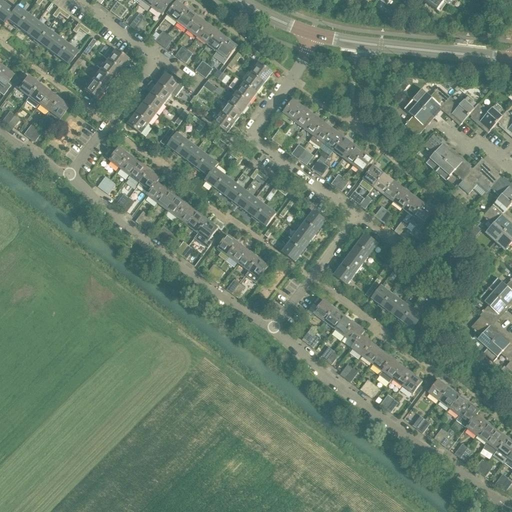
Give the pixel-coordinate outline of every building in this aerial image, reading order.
[(162,16),(172,3),(168,0),(157,0),(152,8),(162,16)] [(440,14),(447,4),(442,0),(421,0),(422,0),(440,14)] [(115,15),(122,6),(117,2),(110,12),(115,15)] [(177,23),(187,10),(177,2),(167,16),(177,23)] [(3,4),(0,8),(0,21),(4,25),(7,20),(14,12),(3,4)] [(122,6),(115,15),(120,19),(128,10),(122,6)] [(17,28),(27,15),(17,8),(14,12),(7,20),(17,28)] [(59,14),(62,11),(58,8),(52,16),(55,19),(59,14)] [(187,31),(197,17),(187,10),(177,23),(187,31)] [(62,11),(59,14),(67,20),(69,16),(62,11)] [(137,17),(130,27),(135,30),(142,21),(145,17),(140,14),(138,17),(137,17)] [(27,36),(37,23),(27,15),(17,28),(27,36)] [(197,38),(207,24),(197,17),(187,31),(197,38)] [(142,21),(135,30),(140,34),(147,25),(142,21)] [(37,23),(27,36),(38,43),(47,30),(37,23)] [(79,29),(82,26),(78,23),(72,31),(76,34),(79,29)] [(207,45),(217,32),(207,24),(197,38),(207,45)] [(82,26),(79,29),(87,35),(90,31),(82,26)] [(48,51),(57,38),(47,30),(38,43),(48,51)] [(160,46),(168,36),(163,32),(155,42),(160,46)] [(217,53),(227,39),(217,32),(207,45),(217,53)] [(160,46),(166,49),(173,40),(168,36),(160,46)] [(57,38),(48,51),(58,58),(67,45),(57,38)] [(224,65),(227,61),(237,47),(227,39),(217,53),(213,58),(224,65)] [(91,49),(96,42),(92,40),(87,46),(91,49)] [(67,45),(58,58),(68,66),(78,53),(67,45)] [(86,56),(91,49),(87,46),(82,53),(86,56)] [(110,47),(103,57),(107,60),(120,70),(128,60),(110,47)] [(180,60),(187,51),(182,47),(175,57),(180,60)] [(195,51),(191,48),(188,51),(187,51),(180,60),(186,64),(193,55),(195,51)] [(233,60),(237,63),(242,56),(238,54),(233,60)] [(73,66),(76,69),(81,62),(77,59),(73,66)] [(107,60),(100,70),(113,80),(120,70),(107,60)] [(232,70),(237,63),(233,60),(228,67),(232,70)] [(200,75),(207,66),(202,62),(195,72),(200,75)] [(265,84),(272,74),(259,64),(252,74),(265,84)] [(71,76),(76,69),(73,66),(68,73),(71,76)] [(207,66),(200,75),(205,79),(213,69),(207,66)] [(3,69),(0,73),(0,93),(3,96),(3,97),(11,86),(7,84),(13,76),(3,69)] [(100,70),(92,80),(106,90),(113,80),(100,70)] [(222,83),(227,76),(223,73),(218,80),(222,83)] [(166,75),(159,85),(172,95),(176,98),(186,84),(173,74),(170,78),(166,75)] [(252,74),(244,83),(258,94),(265,84),(252,74)] [(28,77),(18,90),(28,98),(29,98),(39,85),(28,77)] [(92,80),(84,91),(97,101),(106,90),(92,80)] [(237,94),(250,104),(258,94),(244,83),(240,80),(232,91),(236,94),(237,94)] [(214,94),(215,93),(217,90),(207,82),(204,87),(214,94)] [(28,98),(26,102),(36,109),(38,105),(39,105),(49,92),(39,85),(29,98),(28,98)] [(172,95),(159,85),(151,95),(164,105),(172,95)] [(210,100),(214,94),(204,87),(200,92),(210,100)] [(399,88),(394,93),(397,96),(402,91),(399,88)] [(441,108),(450,98),(439,89),(430,98),(422,91),(413,100),(435,119),(441,113),(438,110),(440,108),(441,108)] [(49,92),(39,105),(49,113),(59,100),(49,92)] [(206,105),(210,100),(200,92),(196,98),(199,100),(206,105)] [(229,104),(243,114),(250,104),(237,94),(236,94),(229,104)] [(157,115),(164,105),(151,95),(144,105),(157,115)] [(199,100),(196,98),(195,97),(190,103),(194,106),(199,100)] [(478,105),(468,97),(461,105),(451,97),(450,98),(441,108),(451,117),(452,116),(455,118),(453,121),(459,127),(470,116),(469,116),(478,105)] [(49,113),(46,118),(56,125),(69,107),(59,100),(49,113)] [(429,126),(435,119),(413,100),(404,111),(413,118),(404,128),(416,138),(425,128),(424,127),(426,124),(429,126)] [(283,114),(280,118),(290,126),(293,122),(303,109),(293,101),(283,114)] [(235,124),(243,114),(229,104),(222,114),(235,124)] [(506,113),(496,105),(489,113),(479,104),(478,105),(469,116),(470,116),(479,125),(480,124),(483,126),(480,129),(488,135),(491,131),(497,124),(506,113)] [(149,125),(157,115),(144,105),(136,115),(149,125)] [(303,109),(293,122),(303,130),(313,116),(303,109)] [(184,119),(188,113),(185,110),(180,117),(184,119)] [(7,127),(15,116),(9,112),(2,123),(7,127)] [(511,139),(511,115),(507,112),(506,113),(497,124),(491,131),(497,124),(507,133),(508,131),(511,134),(509,136),(511,139)] [(214,124),(228,134),(235,124),(222,114),(214,124)] [(142,135),(149,125),(136,115),(128,125),(142,135)] [(15,116),(7,127),(12,130),(20,120),(15,116)] [(313,116),(303,130),(313,137),(323,124),(313,116)] [(179,126),(184,119),(180,117),(175,123),(179,126)] [(200,126),(202,123),(194,117),(192,120),(200,126)] [(202,123),(200,126),(196,131),(199,133),(206,125),(202,123)] [(313,137),(310,141),(320,149),(323,144),(333,131),(323,124),(313,137)] [(29,140),(37,129),(31,125),(24,136),(29,140)] [(37,129),(29,140),(35,143),(42,133),(37,129)] [(165,136),(169,139),(174,133),(170,130),(165,136)] [(276,144),(284,135),(279,131),(271,141),(276,144)] [(333,131),(323,144),(333,152),(343,139),(333,131)] [(178,155),(188,142),(177,134),(168,148),(178,155)] [(220,141),(222,138),(219,135),(213,143),(217,146),(220,141)] [(284,135),(276,144),(282,148),(289,139),(284,135)] [(164,146),(169,139),(165,136),(160,143),(164,146)] [(436,174),(455,152),(448,147),(446,149),(443,147),(444,146),(434,136),(424,148),(433,156),(426,165),(436,174)] [(222,138),(220,141),(228,147),(230,144),(222,138)] [(343,139),(333,152),(343,159),(353,146),(343,139)] [(188,142),(178,155),(188,163),(198,149),(188,142)] [(296,159),(304,150),(299,146),(291,156),(296,159)] [(353,146),(343,159),(353,167),(363,154),(353,146)] [(107,156),(106,158),(108,160),(110,161),(110,162),(120,169),(130,156),(126,153),(119,149),(116,153),(112,150),(107,156)] [(198,170),(208,157),(198,149),(188,163),(198,170)] [(304,150),(296,159),(302,163),(309,154),(304,150)] [(237,160),(239,157),(231,151),(229,155),(237,160)] [(463,182),(473,171),(463,162),(462,164),(460,161),(462,158),(455,152),(436,174),(446,183),(454,174),(462,182),(463,182)] [(363,154),(353,167),(364,175),(374,162),(363,154)] [(130,156),(120,169),(130,177),(140,164),(130,156)] [(208,157),(198,170),(208,178),(215,169),(219,164),(208,157)] [(239,157),(237,160),(233,166),(237,168),(243,160),(239,157)] [(491,190),(501,178),(492,170),(491,171),(488,169),(490,166),(483,159),(473,171),(463,182),(462,182),(459,186),(469,195),(477,185),(487,194),(491,190)] [(316,174),(323,164),(319,161),(312,171),(316,174)] [(130,177),(129,179),(139,187),(150,172),(144,167),(140,164),(130,177)] [(323,164),(316,174),(322,178),(329,169),(323,164)] [(373,167),(360,185),(370,193),(373,188),(383,175),(373,167)] [(215,190),(225,177),(215,169),(208,178),(205,182),(215,190)] [(257,175),(259,172),(256,170),(250,178),(253,181),(257,175)] [(150,172),(139,187),(144,190),(144,195),(147,197),(148,196),(149,194),(151,192),(157,184),(160,180),(150,172)] [(259,172),(257,175),(265,181),(268,178),(259,172)] [(384,196),(394,182),(383,175),(373,188),(384,196)] [(336,189),(343,180),(338,176),(331,185),(336,189)] [(226,197),(235,184),(225,177),(215,190),(226,197)] [(103,192),(111,181),(106,178),(98,188),(103,192)] [(493,206),(504,216),(511,206),(511,190),(510,189),(511,187),(501,178),(491,190),(500,198),(493,206)] [(336,189),(342,193),(349,183),(343,180),(336,189)] [(111,181),(103,192),(109,196),(116,186),(111,181)] [(393,203),(404,190),(394,182),(384,196),(393,203)] [(148,196),(147,197),(157,205),(167,191),(157,184),(151,192),(149,194),(148,196)] [(235,184),(226,197),(236,205),(245,192),(235,184)] [(274,196),(278,191),(280,188),(277,185),(270,193),(274,196)] [(280,188),(278,191),(286,197),(288,194),(280,188)] [(403,210),(413,197),(404,190),(393,203),(403,210)] [(167,191),(157,205),(167,212),(177,198),(167,191)] [(246,213),(255,200),(245,192),(236,205),(246,213)] [(122,209),(130,199),(125,195),(117,205),(122,209)] [(456,199),(451,195),(447,200),(452,204),(456,199)] [(359,196),(354,202),(359,206),(364,200),(359,196)] [(364,200),(359,206),(365,210),(372,201),(367,197),(364,200)] [(413,218),(423,205),(413,197),(403,210),(413,218)] [(177,198),(167,212),(177,220),(187,206),(177,198)] [(130,199),(122,209),(128,213),(135,203),(130,199)] [(255,200),(246,213),(256,220),(265,207),(255,200)] [(286,208),(290,210),(295,203),(292,200),(286,208)] [(434,213),(423,205),(413,218),(409,223),(420,231),(434,213)] [(187,206),(177,220),(188,227),(198,214),(187,206)] [(503,217),(504,216),(493,206),(483,218),(493,226),(485,235),(495,243),(511,225),(511,220),(508,216),(505,219),(503,217)] [(265,207),(256,220),(266,228),(276,215),(265,207)] [(283,219),(290,210),(286,208),(280,216),(283,219)] [(380,222),(387,212),(382,208),(375,218),(380,222)] [(305,223),(318,232),(326,222),(313,212),(305,223)] [(387,212),(380,222),(385,226),(392,216),(387,212)] [(141,227),(149,217),(144,213),(136,223),(141,227)] [(198,214),(188,227),(198,234),(207,221),(198,214)] [(149,217),(141,227),(146,231),(154,220),(149,217)] [(277,220),(271,228),(275,231),(280,223),(277,220)] [(198,234),(194,240),(208,250),(216,239),(212,237),(216,232),(218,229),(207,221),(198,234)] [(311,242),(318,232),(305,223),(298,233),(311,242)] [(400,236),(407,227),(402,223),(394,233),(400,236)] [(511,225),(495,243),(505,252),(511,244),(511,225)] [(161,242),(169,231),(164,228),(156,238),(161,242)] [(271,228),(265,236),(268,239),(275,231),(271,228)] [(161,242),(167,246),(174,236),(169,231),(161,242)] [(303,253),(311,242),(298,233),(290,243),(303,253)] [(223,235),(218,243),(221,246),(218,250),(222,252),(219,257),(226,262),(229,258),(229,257),(238,244),(228,237),(227,238),(223,235)] [(357,246),(370,255),(378,245),(365,235),(357,246)] [(395,244),(405,251),(409,246),(399,239),(395,244)] [(181,257),(189,247),(184,243),(176,253),(181,257)] [(295,263),(303,253),(290,243),(282,253),(295,263)] [(238,244),(229,257),(229,258),(239,265),(248,252),(238,244)] [(401,257),(405,251),(395,244),(391,249),(401,257)] [(409,246),(406,250),(415,257),(416,249),(410,245),(409,246)] [(362,266),(370,255),(357,246),(349,256),(362,266)] [(189,247),(181,257),(187,261),(194,251),(189,247)] [(248,252),(239,265),(245,270),(249,273),(259,259),(248,252)] [(342,266),(355,276),(362,266),(349,256),(342,266)] [(248,274),(246,277),(256,284),(259,280),(261,279),(262,280),(264,281),(271,272),(268,269),(269,267),(259,259),(249,273),(248,274)] [(212,279),(219,269),(214,266),(207,276),(212,279)] [(347,286),(355,276),(342,266),(334,276),(347,286)] [(380,276),(384,278),(390,270),(386,267),(380,276)] [(219,269),(212,279),(217,284),(225,274),(219,269)] [(404,279),(407,276),(399,270),(396,273),(404,279)] [(407,276),(404,279),(412,285),(414,282),(407,276)] [(497,279),(489,289),(511,308),(511,306),(511,280),(506,287),(497,279)] [(371,288),(374,290),(380,283),(377,280),(371,288)] [(232,295),(240,285),(234,281),(227,291),(232,295)] [(232,295),(238,299),(245,289),(240,285),(232,295)] [(424,294),(427,291),(419,285),(416,288),(424,294)] [(382,308),(392,295),(382,287),(371,301),(382,308)] [(368,299),(374,290),(371,288),(365,296),(368,299)] [(489,289),(480,299),(489,306),(480,316),(481,317),(482,317),(492,326),(496,322),(497,321),(501,316),(499,315),(502,313),(505,315),(511,308),(489,289)] [(427,291),(424,294),(432,300),(435,297),(427,291)] [(392,295),(382,308),(392,316),(402,302),(392,295)] [(324,302),(314,315),(324,323),(334,310),(324,302)] [(402,323),(412,310),(402,302),(392,316),(402,323)] [(334,310),(324,323),(335,331),(344,317),(334,310)] [(412,310),(402,323),(412,331),(423,318),(412,310)] [(344,317),(335,331),(345,338),(355,325),(344,317)] [(482,317),(472,329),(482,337),(474,346),(484,355),(503,333),(496,328),(494,330),(491,328),(492,326),(482,317)] [(355,325),(345,338),(355,346),(362,337),(365,333),(355,325)] [(308,346),(316,335),(310,331),(302,341),(308,346)] [(503,333),(484,355),(494,363),(501,355),(510,363),(511,363),(511,362),(511,343),(510,344),(507,342),(510,339),(503,333)] [(316,335),(308,346),(313,349),(321,339),(316,335)] [(353,348),(352,350),(362,358),(372,344),(362,337),(355,346),(353,348)] [(372,344),(362,358),(372,365),(382,352),(372,344)] [(327,363),(334,353),(329,348),(321,359),(327,363)] [(382,352),(372,365),(382,373),(383,373),(393,360),(382,352)] [(334,353),(327,363),(332,367),(339,356),(334,353)] [(382,373),(379,376),(389,384),(392,380),(402,367),(393,360),(383,373),(382,373)] [(345,380),(353,370),(348,366),(340,376),(345,380)] [(402,367),(392,380),(403,388),(413,375),(402,367)] [(353,370),(345,380),(351,384),(359,374),(353,370)] [(413,375),(403,388),(413,396),(415,393),(415,392),(418,394),(423,388),(420,386),(423,382),(413,375)] [(366,395),(374,385),(368,381),(360,391),(366,395)] [(434,382),(428,389),(431,392),(429,394),(440,402),(450,389),(439,381),(437,384),(434,382)] [(366,395),(371,399),(379,389),(374,385),(366,395)] [(450,389),(440,402),(450,410),(460,397),(450,389)] [(386,410),(394,400),(388,396),(381,406),(386,410)] [(460,397),(450,410),(460,417),(470,404),(460,397)] [(391,414),(399,404),(394,400),(386,410),(391,414)] [(460,417),(457,421),(467,429),(470,425),(477,416),(480,412),(470,404),(460,417)] [(470,425),(467,429),(478,437),(487,424),(483,421),(477,416),(470,425)] [(418,431),(426,421),(420,417),(413,427),(418,431)] [(423,435),(425,433),(431,425),(426,421),(418,431),(423,435)] [(487,424),(478,437),(488,445),(497,432),(487,424)] [(440,444),(448,434),(442,430),(434,440),(440,444)] [(488,445),(484,449),(494,457),(498,452),(508,439),(497,432),(488,445)] [(440,444),(445,448),(453,438),(448,434),(440,444)] [(498,452),(494,457),(504,465),(505,464),(508,460),(511,454),(511,442),(508,439),(498,452)] [(461,460),(468,449),(463,445),(455,455),(461,460)] [(468,449),(461,460),(466,463),(473,453),(468,449)] [(483,460),(475,471),(481,475),(489,465),(488,464),(483,460)] [(489,465),(481,475),(486,478),(493,468),(492,467),(489,465)] [(501,490),(509,480),(503,475),(495,486),(501,490)] [(511,481),(509,480),(501,490),(506,493),(511,485),(511,481)]
